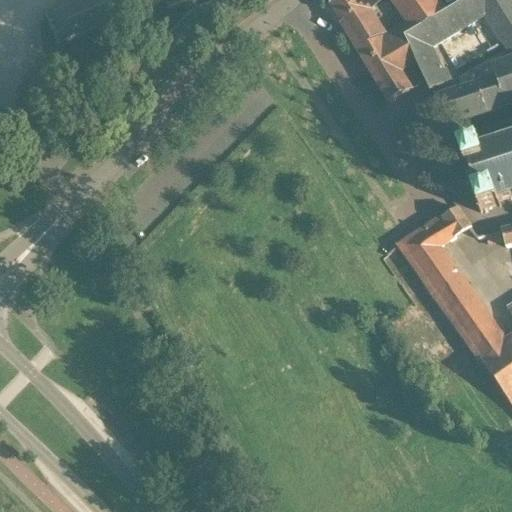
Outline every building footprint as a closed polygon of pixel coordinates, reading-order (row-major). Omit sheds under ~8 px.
[(165,17),(194,0),(92,0),(44,21),(51,36),(57,49),(159,5),(165,17)] [(338,0),(330,8),(341,27),(364,10),(364,11),(379,0),(338,0)] [(388,106),(412,92),(402,76),(416,67),(404,42),(444,17),(430,0),(379,0),(364,11),(364,10),(341,27),(388,106)] [(404,42),(416,67),(417,67),(431,94),(501,50),(509,61),(491,68),(496,82),(435,102),(444,130),(511,107),(511,1),(511,0),(472,0),(444,17),(404,42)] [(511,135),(496,140),(497,145),(480,150),(479,146),(458,153),(478,214),(498,207),(497,203),(511,198),(511,135)] [(511,231),(502,234),(486,238),(489,250),(504,245),(507,250),(511,249),(511,343),(507,347),(440,251),(456,241),(471,231),(458,212),(444,220),(400,249),(511,408),(511,231)]
